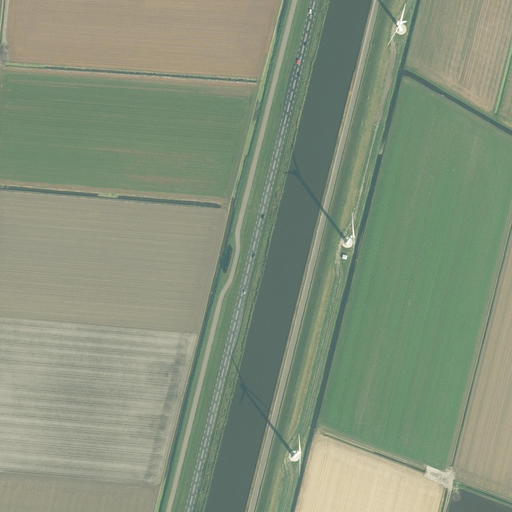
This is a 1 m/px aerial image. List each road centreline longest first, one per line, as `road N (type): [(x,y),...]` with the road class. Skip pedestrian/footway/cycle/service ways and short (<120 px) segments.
road 1 (unclassified): [(250,511),(378,0)]
road 2 (unclassified): [(167,511),(294,0)]
road 3 (primary): [(188,511),(315,0)]
